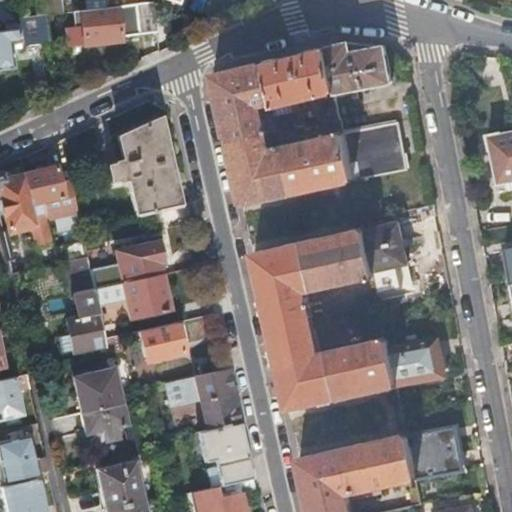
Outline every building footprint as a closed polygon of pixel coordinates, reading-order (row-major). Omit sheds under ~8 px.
[(45,13),(63,11),(62,0),(35,0),(37,14),(45,13)] [(106,6),(105,0),(86,0),(87,8),(106,6)] [(106,6),(87,8),(73,10),(74,24),(64,25),(66,45),(120,38),(120,35),(156,30),(152,1),(106,6)] [(74,24),(73,10),(63,11),(64,25),(74,24)] [(50,37),(45,13),(37,14),(18,16),(19,27),(0,29),(0,66),(13,64),(11,41),(50,37)] [(346,41),(326,46),(335,92),(392,80),(384,45),(346,41)] [(326,46),(262,62),(274,114),(279,113),(278,105),(293,101),(295,110),(307,107),(305,98),(329,93),(335,119),(341,118),(335,92),(326,46)] [(274,114),(262,62),(213,74),(228,142),(268,133),(268,132),(269,132),(269,130),(267,130),(266,122),(275,120),(274,114)] [(135,213),(169,205),(149,119),(117,134),(122,158),(116,160),(116,162),(108,164),(111,179),(113,179),(114,183),(121,182),(120,177),(126,175),(135,213)] [(400,119),(344,131),(354,179),(410,167),(400,119)] [(511,130),(507,131),(508,133),(492,137),(501,181),(504,181),(511,179),(511,130)] [(354,179),(344,131),(281,144),(292,192),(354,179)] [(268,133),(228,142),(242,202),(292,192),(281,144),(281,143),(278,143),(278,145),(265,147),(264,140),(269,139),(268,133)] [(57,165),(23,172),(33,215),(45,213),(46,218),(77,211),(70,180),(60,182),(57,165)] [(33,215),(23,172),(6,176),(4,171),(2,169),(0,169),(0,193),(1,199),(0,199),(0,212),(4,212),(9,231),(32,226),(36,246),(52,242),(46,218),(45,213),(33,215)] [(105,206),(77,212),(78,217),(80,225),(107,219),(105,206)] [(364,229),(373,270),(409,262),(400,221),(364,229)] [(364,229),(364,227),(302,241),(313,289),(367,277),(368,283),(368,285),(371,301),(379,299),(373,270),(364,229)] [(123,280),(160,272),(157,260),(162,259),(158,239),(116,248),(123,280)] [(313,289),(302,241),(256,252),(253,254),(287,407),(291,408),(337,398),(326,350),(320,351),(309,305),(311,304),(310,301),(309,302),(306,290),(313,289)] [(61,246),(65,261),(87,256),(84,242),(61,246)] [(65,261),(63,261),(70,294),(73,293),(78,316),(68,319),(75,351),(106,343),(87,256),(65,261)] [(123,280),(121,280),(128,315),(167,307),(160,272),(123,280)] [(389,347),(382,314),(374,316),(380,339),(326,350),(337,398),(397,385),(389,347)] [(15,334),(13,322),(1,325),(3,336),(15,334)] [(175,322),(138,330),(144,358),(182,350),(175,322)] [(18,346),(15,334),(3,336),(6,349),(18,346)] [(389,347),(397,385),(447,375),(440,336),(389,347)] [(196,357),(199,371),(226,365),(223,350),(196,357)] [(199,371),(176,376),(182,401),(199,397),(206,428),(239,421),(226,365),(199,371)] [(81,411),(119,402),(112,367),(73,377),(81,411)] [(24,373),(0,378),(0,417),(21,412),(16,389),(27,386),(24,373)] [(123,422),(119,402),(81,411),(85,431),(94,429),(97,440),(117,436),(114,424),(123,422)] [(206,428),(205,428),(197,430),(209,485),(251,475),(239,421),(206,428)] [(456,424),(407,433),(417,477),(464,468),(456,424)] [(417,477),(407,433),(299,458),(310,511),(353,511),(352,501),(385,494),(383,485),(410,479),(412,484),(410,485),(414,500),(415,500),(416,504),(422,502),(417,477)] [(47,471),(44,457),(33,459),(27,435),(0,441),(0,466),(3,481),(47,471)] [(94,467),(103,508),(144,499),(134,458),(94,467)] [(251,475),(209,485),(192,489),(197,511),(243,511),(239,492),(254,488),(251,475)] [(1,486),(6,511),(42,511),(35,479),(1,486)] [(103,508),(103,511),(146,511),(144,499),(103,508)]
